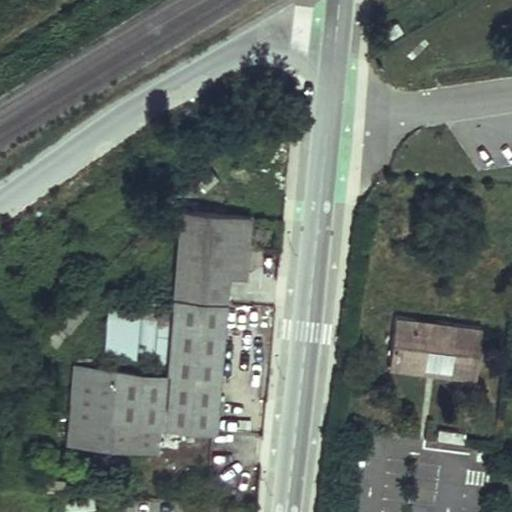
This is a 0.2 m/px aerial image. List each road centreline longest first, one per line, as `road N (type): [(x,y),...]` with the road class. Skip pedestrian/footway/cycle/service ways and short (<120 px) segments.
road 1 (tertiary): [(335,41),(285,511)]
road 2 (unclassified): [(0,213),(244,46),(268,37),(335,41)]
